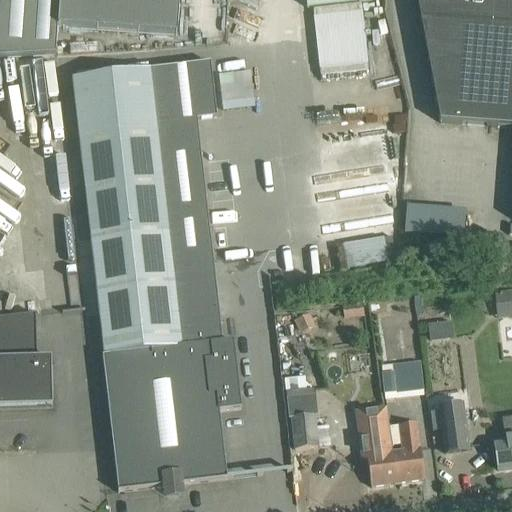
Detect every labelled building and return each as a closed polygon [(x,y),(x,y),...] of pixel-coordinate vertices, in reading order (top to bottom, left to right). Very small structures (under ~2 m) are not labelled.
[(0,0),(0,59),(56,56),(58,28),(59,28),(60,0),(0,0)] [(60,0),(59,28),(178,35),(179,0),(60,0)] [(378,0),(305,0),(306,10),(379,2),(378,0)] [(511,0),(415,0),(439,122),(511,127),(511,0)] [(217,118),(210,64),(72,80),(104,358),(102,358),(118,494),(164,488),(165,496),(182,494),(181,486),(227,481),(219,413),(241,411),(233,342),(222,344),(197,121),(217,118)] [(232,74),(233,80),(221,82),(225,112),(257,108),(252,71),(232,74)] [(407,209),(406,238),(465,239),(465,210),(407,209)] [(340,268),(390,265),(388,240),(338,244),(340,268)] [(511,291),(496,293),(499,319),(511,318),(511,291)] [(364,311),(368,310),(368,303),(346,305),(347,317),(364,316),(364,311)] [(0,409),(53,408),(51,360),(48,360),(48,358),(34,358),(33,314),(0,318),(0,409)] [(424,395),(420,363),(381,367),(384,399),(424,395)] [(317,417),(315,396),(287,399),(289,420),(290,420),(293,451),(318,449),(318,444),(316,429),(315,417),(317,417)] [(385,410),(362,413),(362,414),(364,428),(364,432),(365,441),(367,457),(367,458),(367,462),(370,488),(398,485),(393,454),(390,454),(385,410)] [(460,411),(436,414),(441,462),(465,459),(460,411)] [(505,442),(493,443),(495,452),(497,471),(511,469),(511,420),(502,422),(505,442)] [(416,425),(389,428),(392,449),(402,447),(403,453),(393,454),(398,485),(424,481),(420,450),(416,425)]
